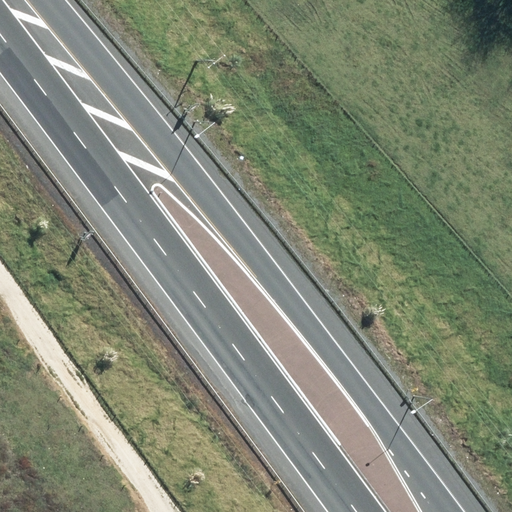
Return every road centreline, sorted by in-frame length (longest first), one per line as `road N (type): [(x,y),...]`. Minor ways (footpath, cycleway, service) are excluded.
road 1 (trunk): [(26,0),(159,140),(447,511)]
road 2 (trunk): [(357,511),(86,153),(0,15)]
